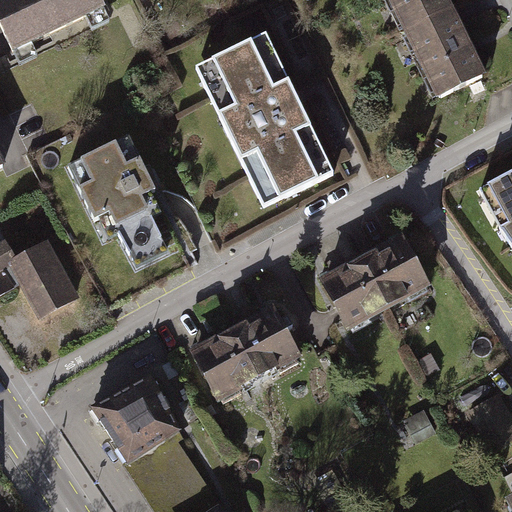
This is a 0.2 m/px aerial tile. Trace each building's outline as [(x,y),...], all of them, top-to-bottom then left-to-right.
[(99,0),(5,0),(0,3),(0,30),(19,65),(108,16),(99,0)] [(455,0),(389,0),(409,37),(461,11),(455,0)] [(461,11),(409,37),(442,100),(491,75),(461,11)] [(275,51),(209,84),(277,222),(343,189),(275,51)] [(124,141),(74,168),(116,245),(129,238),(151,278),(178,264),(158,229),(169,223),(124,141)] [(511,182),(484,197),(507,239),(511,245),(511,182)] [(0,306),(32,289),(46,315),(86,293),(54,234),(22,251),(5,219),(0,221),(0,306)] [(405,230),(361,253),(390,306),(433,283),(405,230)] [(361,253),(321,274),(350,327),(390,306),(361,253)] [(285,290),(230,317),(263,382),(319,352),(285,290)] [(230,317),(184,341),(217,405),(263,382),(230,317)] [(148,378),(92,412),(127,468),(125,469),(149,506),(199,474),(180,445),(185,442),(148,378)] [(511,424),(494,397),(467,414),(493,456),(511,444),(511,424)] [(220,507),(199,474),(149,506),(152,511),(219,511),(218,509),(220,507)] [(511,511),(511,492),(503,497),(511,511)]
